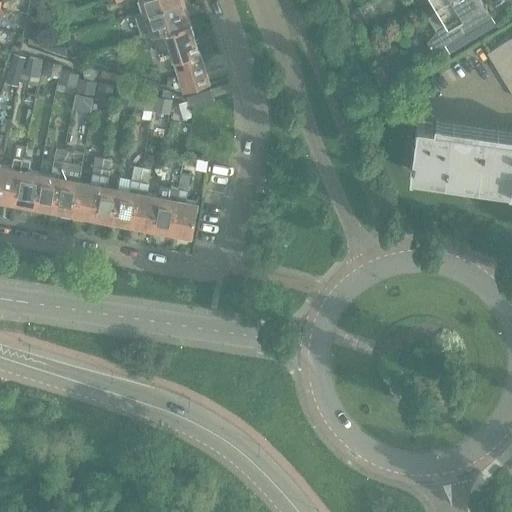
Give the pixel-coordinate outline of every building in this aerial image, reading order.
[(141,14),(180,2),(179,0),(141,0),(138,4),(141,14)] [(445,0),(435,6),(438,11),(428,17),(445,45),(465,33),(464,32),(491,16),(485,5),(486,4),(487,5),(487,4),(486,2),(485,3),(484,4),(481,0),(445,0)] [(152,35),(164,31),(187,24),(180,2),(141,14),(144,23),(149,24),(152,35)] [(189,23),(187,24),(164,31),(152,35),(158,54),(170,50),(177,72),(202,64),(189,23)] [(511,39),(488,54),(489,56),(491,55),(511,89),(511,39)] [(24,58),(14,55),(10,65),(20,69),(24,58)] [(41,77),(42,58),(28,57),(27,76),(41,77)] [(59,78),(62,65),(45,61),(43,74),(59,78)] [(181,83),(206,75),(202,64),(177,72),(181,83)] [(75,88),(78,74),(61,70),(58,84),(75,88)] [(184,93),(209,85),(206,75),(181,83),(184,93)] [(84,81),(82,93),(93,95),(96,83),(84,81)] [(110,102),(113,88),(99,85),(96,99),(110,102)] [(134,107),(138,94),(123,90),(120,103),(134,107)] [(186,97),(187,100),(190,109),(214,101),(210,90),(186,97)] [(152,111),(156,97),(139,92),(136,107),(152,111)] [(153,111),(169,115),(172,102),(157,98),(153,111)] [(511,134),(419,120),(411,171),(511,186),(511,134)] [(25,147),(23,159),(14,203),(22,204),(24,207),(34,209),(41,172),(29,170),(33,149),(25,147)] [(51,174),(41,172),(34,209),(43,210),(45,209),(54,210),(62,166),(65,150),(56,148),(51,174)] [(65,150),(62,166),(54,210),(63,212),(65,215),(73,216),(80,180),(68,178),(73,151),(65,150)] [(91,182),(80,180),(73,216),(81,218),(83,216),(93,218),(104,158),(96,156),(91,182)] [(12,167),(1,165),(0,171),(0,202),(4,203),(6,201),(14,203),(23,159),(14,157),(12,167)] [(101,174),(93,218),(102,220),(104,222),(111,224),(119,187),(107,185),(112,159),(104,158),(101,174)] [(120,178),(119,187),(111,224),(120,225),(123,224),(132,225),(140,181),(143,167),(135,166),(132,180),(120,178)] [(146,193),(151,169),(143,167),(132,225),(140,227),(142,229),(151,231),(158,195),(146,193)] [(174,173),(171,187),(160,185),(158,195),(151,231),(159,233),(161,231),(171,233),(182,175),(174,173)] [(182,175),(171,233),(180,234),(181,237),(190,239),(197,203),(187,201),(191,176),(182,174),(182,175)]
